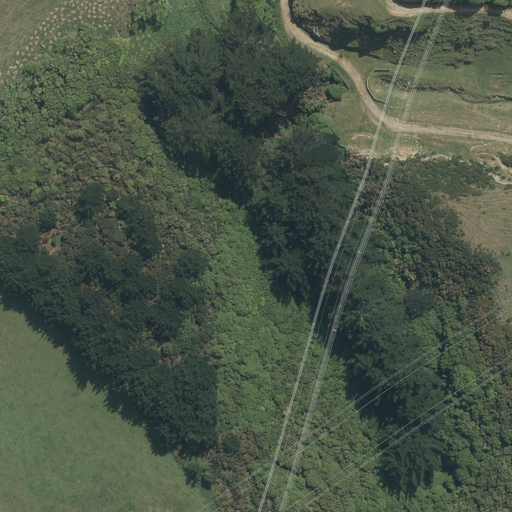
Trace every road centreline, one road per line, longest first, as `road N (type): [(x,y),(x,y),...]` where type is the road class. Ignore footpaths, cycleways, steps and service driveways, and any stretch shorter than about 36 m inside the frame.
road 1 (track): [(511,148),(380,117),(352,71),(297,34),(282,0)]
road 2 (track): [(391,0),(405,10),(446,9),(511,27)]
